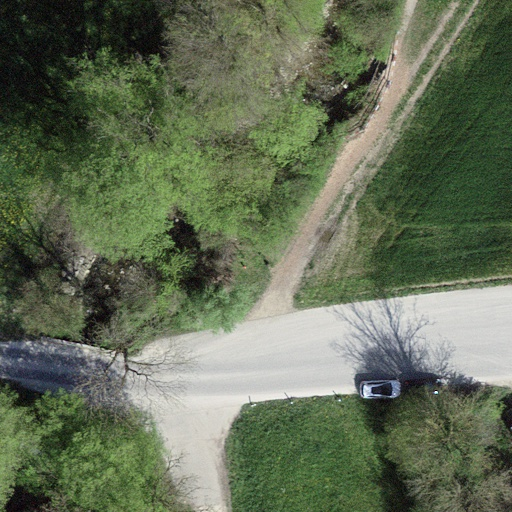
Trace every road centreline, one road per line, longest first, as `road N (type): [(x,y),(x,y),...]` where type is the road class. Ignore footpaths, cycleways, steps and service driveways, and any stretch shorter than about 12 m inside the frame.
road 1 (unclassified): [(0,357),(159,377),(391,338),(511,328)]
road 2 (track): [(244,362),(319,215),(469,0)]
